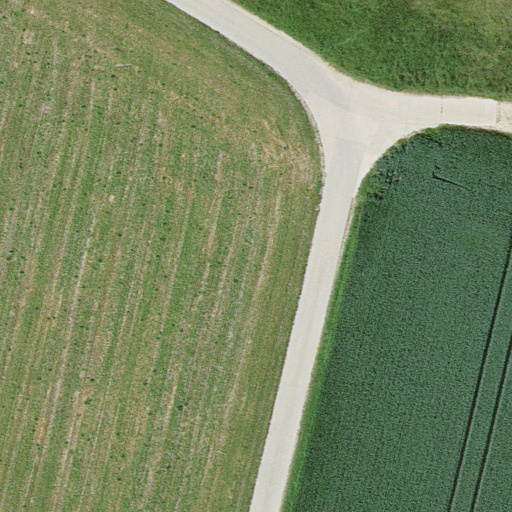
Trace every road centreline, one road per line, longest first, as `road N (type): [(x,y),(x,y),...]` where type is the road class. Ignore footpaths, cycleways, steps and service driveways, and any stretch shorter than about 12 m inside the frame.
road 1 (track): [(329,102),(335,207),(263,511)]
road 2 (track): [(329,102),(511,115)]
road 3 (track): [(207,0),(329,102)]
